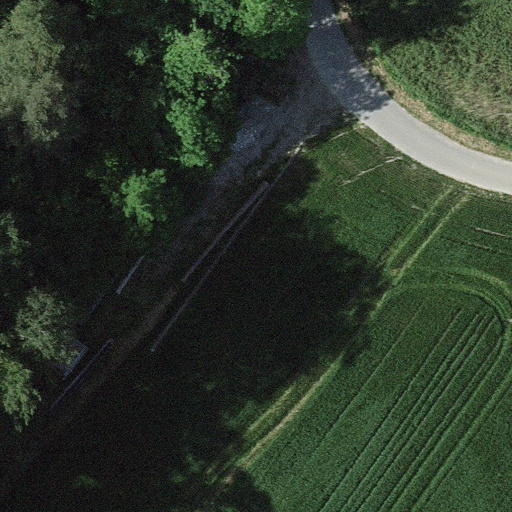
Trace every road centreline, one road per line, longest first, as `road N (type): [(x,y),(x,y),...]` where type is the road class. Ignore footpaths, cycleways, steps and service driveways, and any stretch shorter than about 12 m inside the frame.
road 1 (track): [(345,78),(196,270),(0,481)]
road 2 (unclassified): [(310,0),(322,40),(375,110),(458,161),(511,178)]
